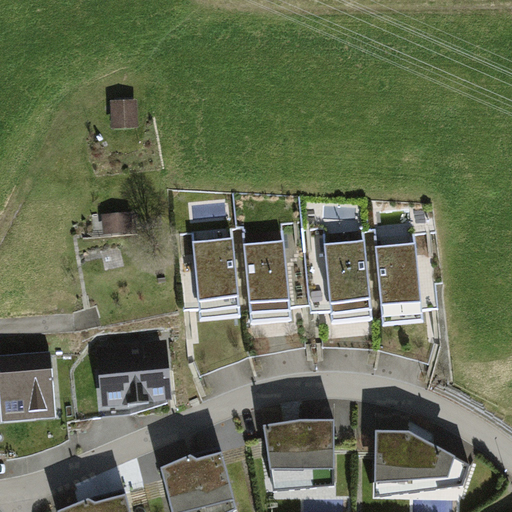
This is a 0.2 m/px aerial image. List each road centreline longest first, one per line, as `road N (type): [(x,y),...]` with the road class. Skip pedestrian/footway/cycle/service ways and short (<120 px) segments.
road 1 (residential): [(511,457),(428,405),(314,383),(246,398),(81,470),(0,491)]
road 2 (track): [(221,6),(511,4)]
